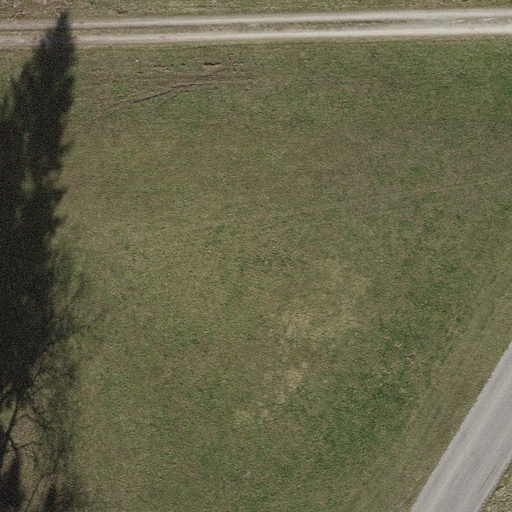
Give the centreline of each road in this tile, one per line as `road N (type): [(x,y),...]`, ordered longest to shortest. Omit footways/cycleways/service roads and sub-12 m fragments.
road 1 (track): [(511,24),(0,34)]
road 2 (tertiary): [(446,511),(511,402)]
